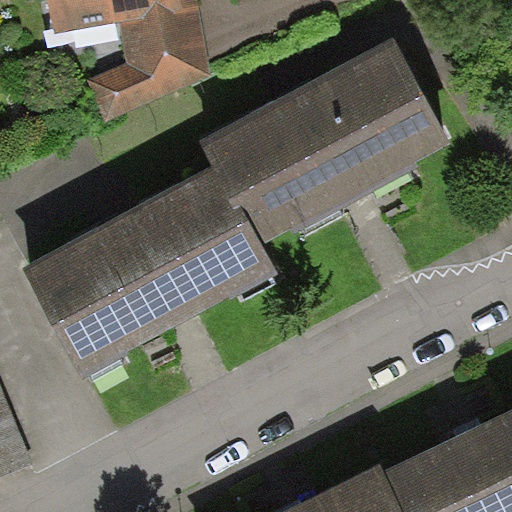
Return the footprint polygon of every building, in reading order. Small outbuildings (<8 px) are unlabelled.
[(66,0),(67,1),(60,4),(64,33),(102,29),(101,18),(144,7),(171,0),(66,0)] [(171,0),(144,7),(143,26),(133,44),(145,99),(208,71),(195,0),(171,0)] [(399,44),(212,146),(224,166),(261,235),(448,134),(399,44)] [(224,166),(31,268),(85,369),(277,267),(261,235),(224,166)] [(0,385),(0,476),(32,463),(0,385)] [(511,511),(511,412),(389,473),(407,511),(511,511)] [(384,464),(287,511),(407,511),(389,473),(384,464)]
